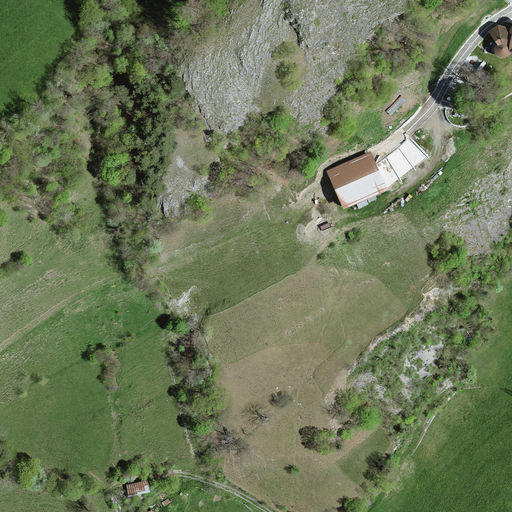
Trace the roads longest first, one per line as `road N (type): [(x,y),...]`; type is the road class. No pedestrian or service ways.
road 1 (track): [(511,16),(463,55),(439,92),(435,164)]
road 2 (track): [(121,481),(181,474),(273,511)]
